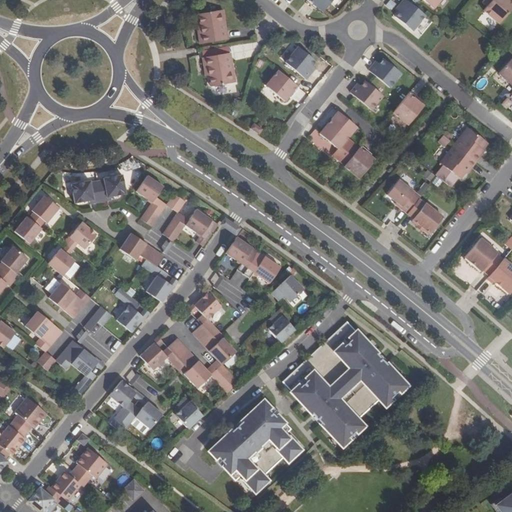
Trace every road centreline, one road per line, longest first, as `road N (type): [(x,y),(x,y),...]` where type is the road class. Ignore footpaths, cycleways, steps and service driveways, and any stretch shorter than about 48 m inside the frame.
road 1 (residential): [(6,496),(188,290),(244,204)]
road 2 (residential): [(470,350),(324,232),(175,131)]
road 3 (residential): [(244,204),(436,351),(470,350)]
road 4 (residential): [(511,136),(388,38),(357,30)]
road 5 (residential): [(417,277),(271,167)]
road 6 (residential): [(271,167),(355,54),(357,30)]
road 7 (residential): [(511,166),(417,277)]
